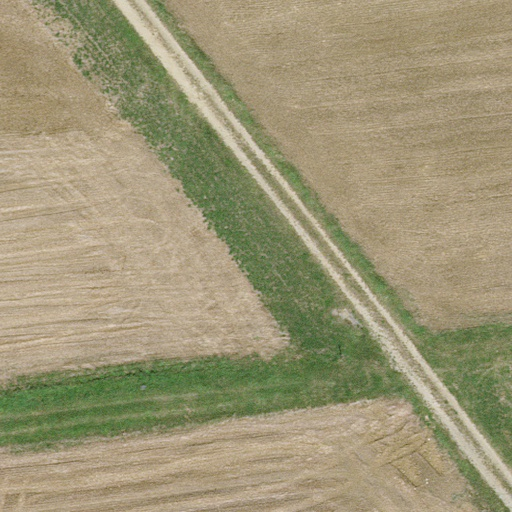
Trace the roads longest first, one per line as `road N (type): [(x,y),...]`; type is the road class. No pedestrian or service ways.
road 1 (track): [(118,0),(403,344),(511,491)]
road 2 (track): [(0,410),(511,328)]
